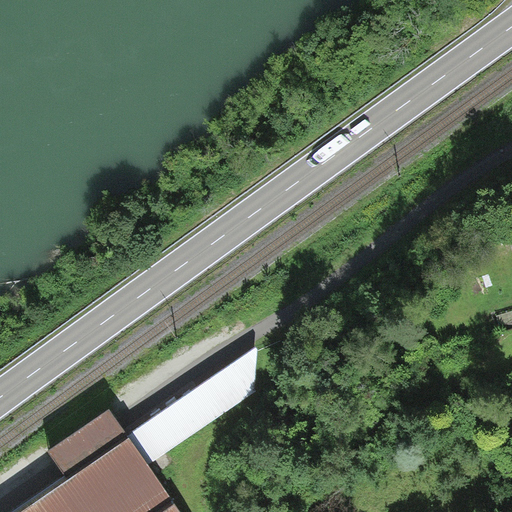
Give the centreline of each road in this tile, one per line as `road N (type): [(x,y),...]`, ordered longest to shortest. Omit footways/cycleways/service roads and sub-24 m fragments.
road 1 (primary): [(0,397),(511,25)]
road 2 (unclassified): [(0,502),(511,156)]
